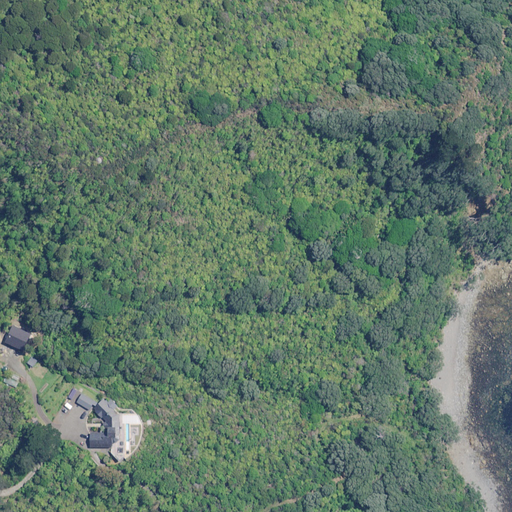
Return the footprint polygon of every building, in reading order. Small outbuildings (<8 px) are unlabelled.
[(39,362),(33,357),(28,362),(34,367),(39,362)] [(20,377),(16,376),(14,382),(6,380),(4,386),(17,389),(20,377)] [(78,391),(75,389),(69,398),(72,400),(78,391)] [(91,410),(94,405),(96,406),(98,403),(95,402),(83,395),(78,403),(91,410)] [(108,423),(104,423),(105,427),(108,427),(109,435),(92,435),(92,448),(116,448),(116,444),(120,440),(120,416),(115,410),(120,406),(114,399),(109,404),(105,400),(96,409),(98,411),(96,413),(100,417),(102,415),(108,423)] [(38,419),(33,422),(37,428),(42,424),(38,419)] [(119,449),(113,455),(117,459),(115,461),(119,464),(125,458),(123,456),(124,454),(119,449)]
